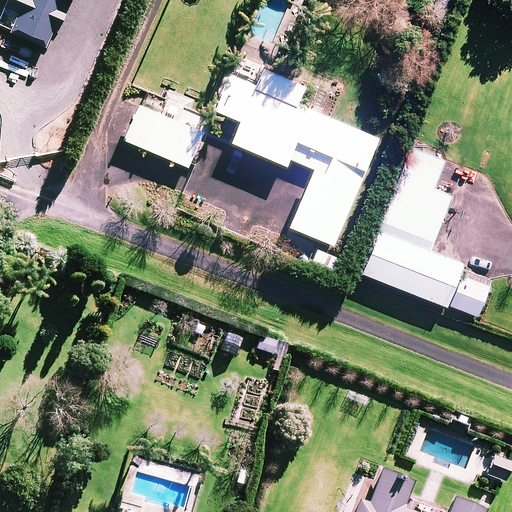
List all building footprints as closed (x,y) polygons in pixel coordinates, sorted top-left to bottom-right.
[(304,82),(263,65),(255,83),(229,72),(214,106),(239,116),(230,138),(285,160),(287,155),(312,165),(288,222),(333,241),(377,135),(296,101),(304,82)] [(164,111),(139,100),(123,136),(187,163),(206,120),(167,103),(164,111)] [(443,158),(409,145),(361,269),(476,314),(488,283),(457,271),(461,260),(428,247),(449,192),(432,186),(443,158)] [(316,243),(293,235),(286,253),(309,262),(316,243)] [(277,340),(259,335),(255,350),(273,355),(277,340)] [(509,462),(492,456),(485,474),(502,480),(509,462)] [(412,480),(378,467),(365,502),(357,500),(352,511),(482,511),(484,508),(452,496),(446,511),(445,511),(406,497),(412,480)]
